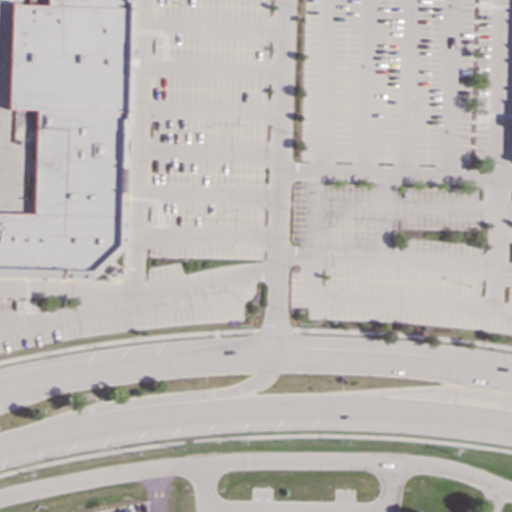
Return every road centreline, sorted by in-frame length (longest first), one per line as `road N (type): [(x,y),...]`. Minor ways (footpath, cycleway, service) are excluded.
road 1 (residential): [(511,490),(429,465),(265,460),(0,499)]
road 2 (primary): [(0,448),(234,411),(320,408),(511,427)]
road 3 (primary): [(511,375),(272,357),(120,367),(0,389)]
road 4 (primary): [(28,441),(88,410),(255,384),(272,357)]
road 5 (primary): [(320,408),(435,390),(511,399)]
road 6 (primary): [(349,410),(511,440)]
